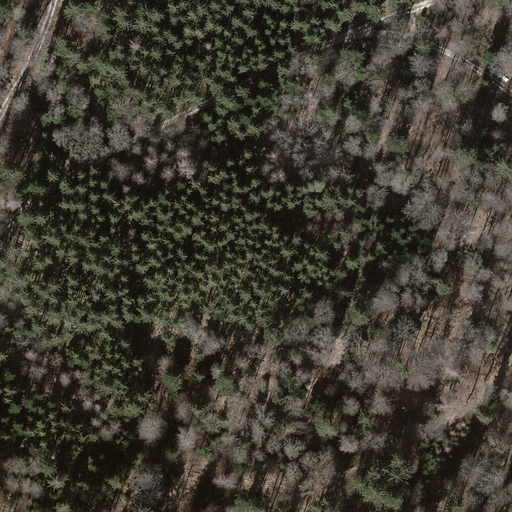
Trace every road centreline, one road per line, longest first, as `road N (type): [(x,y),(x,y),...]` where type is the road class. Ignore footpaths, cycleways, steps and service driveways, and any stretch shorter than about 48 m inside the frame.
road 1 (track): [(347,35),(289,56),(72,173),(0,232)]
road 2 (track): [(511,91),(422,39),(347,35)]
road 3 (track): [(51,0),(45,29),(0,110)]
